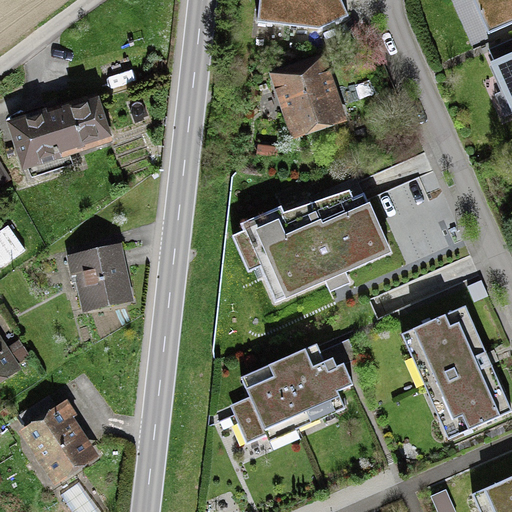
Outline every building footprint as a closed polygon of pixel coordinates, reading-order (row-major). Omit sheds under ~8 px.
[(259,0),(257,22),(319,29),(348,16),(340,0),(259,0)] [(511,0),(473,0),(488,34),(511,23),(511,0)] [(511,56),(495,64),(511,102),(511,56)] [(297,131),(337,118),(318,60),(277,74),(297,131)] [(94,100),(13,126),(32,177),(64,167),(60,153),(106,138),(94,100)] [(329,211),(296,225),(292,215),(286,218),(283,212),(242,229),(277,307),(391,257),(365,199),(330,214),(329,211)] [(8,226),(0,231),(0,266),(1,268),(25,251),(8,226)] [(114,251),(69,261),(72,276),(77,275),(84,307),(124,298),(114,251)] [(438,417),(448,440),(511,411),(465,306),(401,334),(411,356),(423,351),(450,412),(438,417)] [(316,344),(241,378),(249,398),(241,401),(245,410),(234,415),(247,443),(317,412),(320,419),(345,408),(337,392),(353,385),(335,346),(320,352),(316,344)] [(0,376),(14,368),(0,345),(0,376)] [(58,477),(89,457),(66,421),(75,415),(68,405),(58,411),(48,396),(19,415),(29,430),(28,431),(58,477)] [(511,511),(511,477),(472,495),(479,511),(511,511)]
